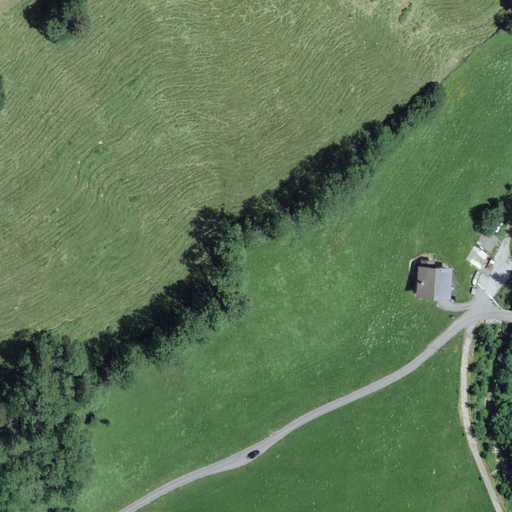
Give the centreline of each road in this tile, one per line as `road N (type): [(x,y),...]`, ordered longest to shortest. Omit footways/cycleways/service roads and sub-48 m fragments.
road 1 (unclassified): [(511,320),(472,320),(389,377),(121,511)]
road 2 (track): [(472,320),(463,434),(499,511)]
